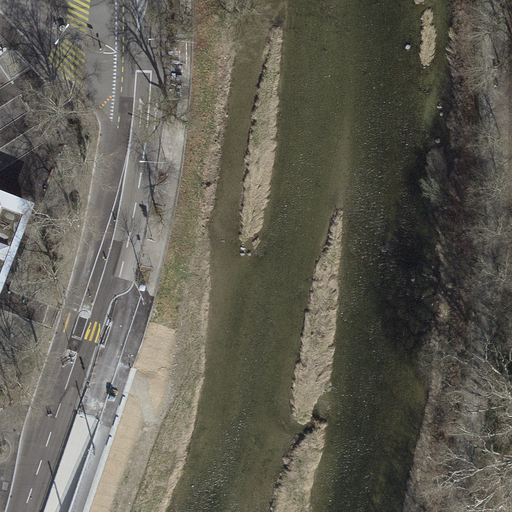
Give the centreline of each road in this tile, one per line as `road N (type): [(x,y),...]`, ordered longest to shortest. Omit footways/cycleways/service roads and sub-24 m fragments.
road 1 (tertiary): [(54,416),(119,205),(142,65)]
road 2 (residential): [(142,65),(72,37),(25,0)]
